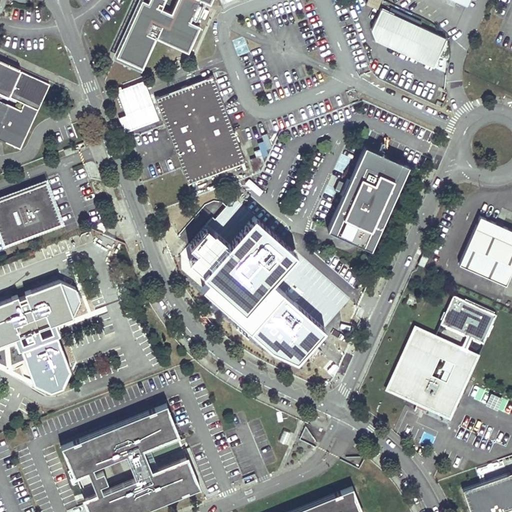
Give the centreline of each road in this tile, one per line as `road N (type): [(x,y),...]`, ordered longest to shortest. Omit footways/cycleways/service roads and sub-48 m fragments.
road 1 (residential): [(58,0),(169,294),(210,342),(245,367),(332,407)]
road 2 (residential): [(465,160),(450,163),(438,179),(332,407)]
road 3 (residential): [(332,407),(408,464),(435,511)]
road 4 (residential): [(346,76),(466,131)]
